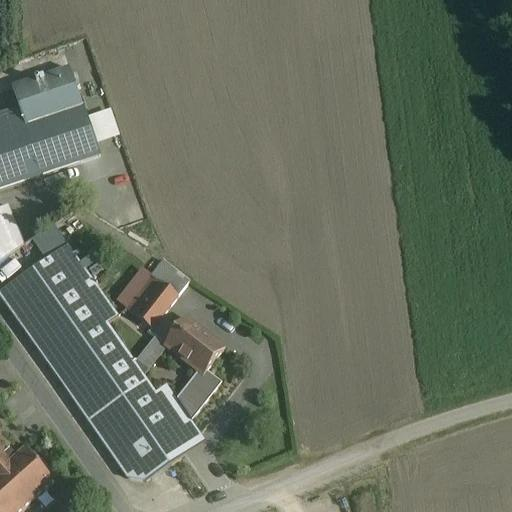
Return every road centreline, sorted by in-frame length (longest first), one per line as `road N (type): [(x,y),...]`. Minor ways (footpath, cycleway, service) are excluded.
road 1 (residential): [(511,401),(423,423),(217,511)]
road 2 (residential): [(117,511),(0,345)]
